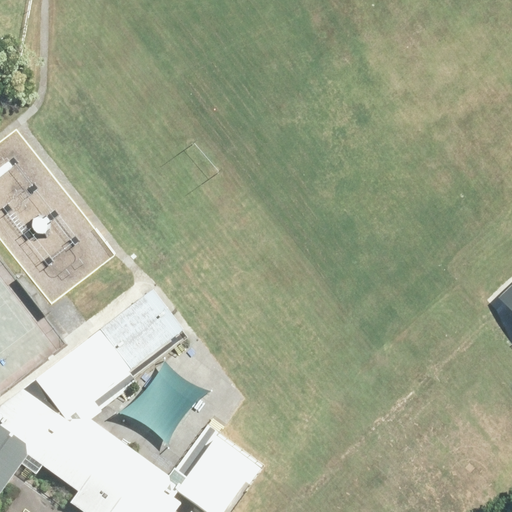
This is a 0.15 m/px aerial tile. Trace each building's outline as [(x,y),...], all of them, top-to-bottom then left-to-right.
[(511,274),(487,299),(511,323),(511,274)] [(180,337),(151,298),(38,382),(67,421),(180,337)] [(174,511),(179,506),(11,388),(0,403),(0,439),(102,511),(174,511)] [(226,511),(256,472),(212,439),(173,490),(201,511),(226,511)] [(0,496),(26,462),(0,442),(0,496)]
